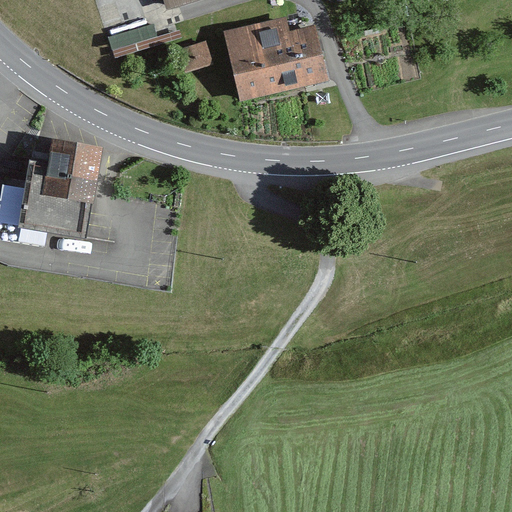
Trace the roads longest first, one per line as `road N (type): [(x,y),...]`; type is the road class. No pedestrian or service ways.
road 1 (tertiary): [(0,43),(81,104),(151,136),(248,159),(358,159),(511,126)]
road 2 (track): [(146,511),(317,300),(329,262),(313,220),(258,198),(248,159)]
